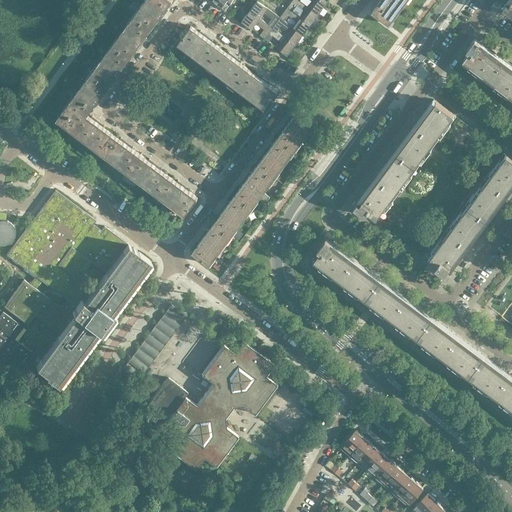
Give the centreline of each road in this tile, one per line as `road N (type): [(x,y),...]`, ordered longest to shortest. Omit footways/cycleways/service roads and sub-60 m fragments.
road 1 (residential): [(215,195),(101,109),(180,2),(299,89)]
road 2 (secondary): [(373,368),(292,293),(281,256),(300,208),(395,79)]
road 3 (residential): [(446,302),(331,216),(418,96)]
road 4 (residential): [(167,257),(354,397)]
road 5 (residential): [(477,511),(354,397)]
road 6 (residential): [(54,171),(167,257)]
road 7 (residential): [(215,195),(299,89)]
road 8 (secondary): [(474,452),(373,368)]
road 9 (residential): [(290,511),(354,397)]
